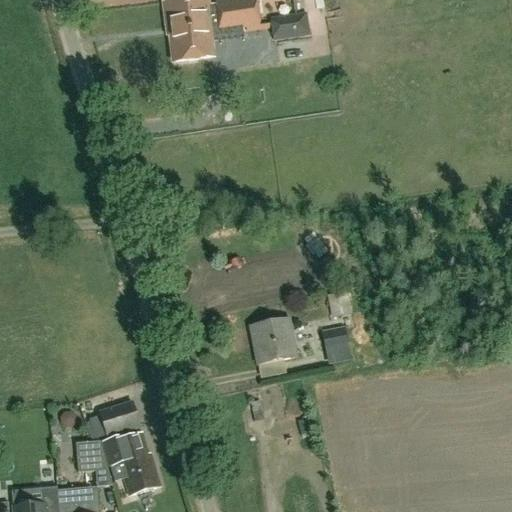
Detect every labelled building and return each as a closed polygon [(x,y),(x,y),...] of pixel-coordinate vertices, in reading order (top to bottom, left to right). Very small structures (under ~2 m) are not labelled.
[(209,37),(220,36),(216,8),(207,9),(206,0),(199,0),(164,5),(167,23),(168,29),(170,29),(175,64),(212,59),(209,37)] [(220,36),(259,30),(255,0),(230,0),(215,2),(216,8),(220,36)] [(272,43),(311,38),(307,15),(271,20),(270,24),(272,43)] [(352,292),(348,293),(328,297),(332,320),(350,316),(351,316),(351,311),(356,310),(352,292)] [(281,363),(296,360),(289,327),(288,321),(250,329),(259,368),(281,363)] [(329,367),(350,363),(344,330),(322,334),(329,367)] [(281,363),(259,368),(261,381),(284,376),(281,363)] [(108,440),(141,430),(132,404),(99,414),(108,440)] [(75,445),(78,474),(95,473),(97,489),(112,487),(100,443),(75,445)] [(150,456),(134,461),(131,451),(107,458),(114,483),(124,480),(129,498),(160,489),(150,456)] [(57,488),(55,489),(55,490),(41,491),(42,503),(31,503),(31,508),(13,509),(13,511),(58,511),(57,493),(57,488)] [(58,511),(98,511),(97,489),(57,493),(58,511)] [(114,511),(124,511),(123,501),(113,502),(114,511)]
